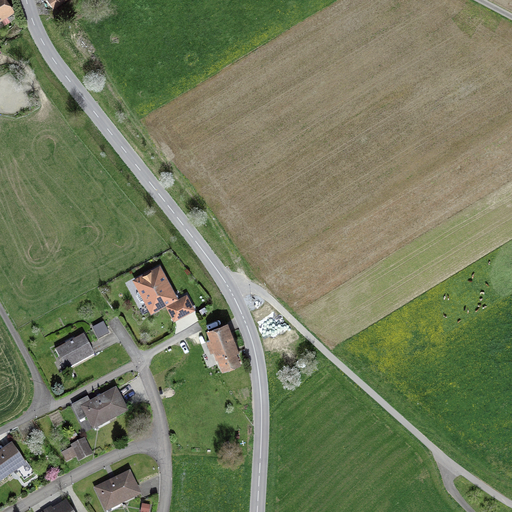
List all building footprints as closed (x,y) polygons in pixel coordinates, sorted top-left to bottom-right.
[(0,20),(15,11),(7,0),(0,0),(0,53),(2,53),(0,49),(0,20)] [(47,0),(54,9),(66,0),(47,0)] [(132,279),(139,291),(135,293),(141,304),(144,302),(151,314),(165,306),(174,321),(195,310),(186,293),(178,298),(160,264),(132,279)] [(206,329),(210,339),(206,340),(210,352),(213,351),(216,360),(217,360),(222,371),(241,364),(237,352),(239,351),(228,321),(206,329)] [(110,334),(104,322),(92,327),(98,339),(110,334)] [(62,372),(95,354),(84,334),(55,350),(59,358),(56,359),(62,372)] [(80,422),(82,421),(86,430),(91,428),(93,430),(96,429),(97,431),(110,424),(109,422),(129,412),(116,387),(90,401),(88,397),(75,403),(75,402),(71,404),(80,422)] [(93,454),(85,438),(70,445),(72,447),(64,451),(69,461),(76,457),(78,462),(93,454)] [(0,482),(27,465),(12,443),(0,451),(0,482)] [(104,511),(142,495),(130,470),(93,487),(104,511)] [(73,511),(67,500),(52,508),(51,506),(40,511),(73,511)] [(149,511),(151,505),(142,503),(140,511),(149,511)]
